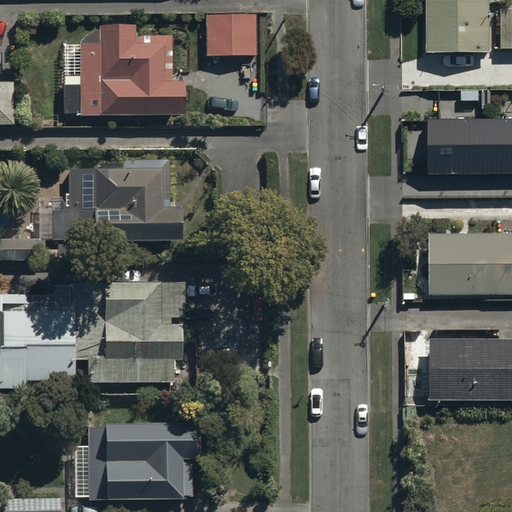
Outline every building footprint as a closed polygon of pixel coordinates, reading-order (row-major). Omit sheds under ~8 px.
[(488,0),(424,0),(424,48),(488,49),(488,0)] [(511,6),(500,7),(499,45),(511,45),(511,6)] [(255,12),(203,13),(203,54),(255,53),(255,12)] [(61,82),(61,109),(181,110),(181,76),(172,76),(172,33),(133,33),(133,21),(98,21),(97,41),(78,41),(78,82),(61,82)] [(0,122),(12,122),(13,78),(0,78),(0,122)] [(445,87),(407,87),(407,112),(445,112),(445,87)] [(511,121),(429,122),(430,175),(511,174),(511,121)] [(118,156),(119,164),(90,165),(90,167),(67,167),(68,237),(180,235),(179,203),(161,203),(160,164),(156,164),(156,156),(118,156)] [(511,230),(429,230),(429,291),(511,291),(511,230)] [(37,237),(0,237),(0,258),(37,258),(37,237)] [(73,308),(73,356),(86,356),(87,378),(172,377),(172,358),(180,357),(180,315),(181,315),(181,279),(73,282),(73,308)] [(63,308),(63,290),(0,289),(0,385),(24,385),(24,376),(73,376),(73,356),(73,308),(63,308)] [(511,335),(428,334),(427,396),(511,396),(511,335)] [(86,423),(86,495),(180,495),(180,491),(188,491),(188,454),(192,454),(192,418),(102,418),(103,423),(86,423)] [(0,494),(0,511),(59,511),(59,495),(0,494)]
